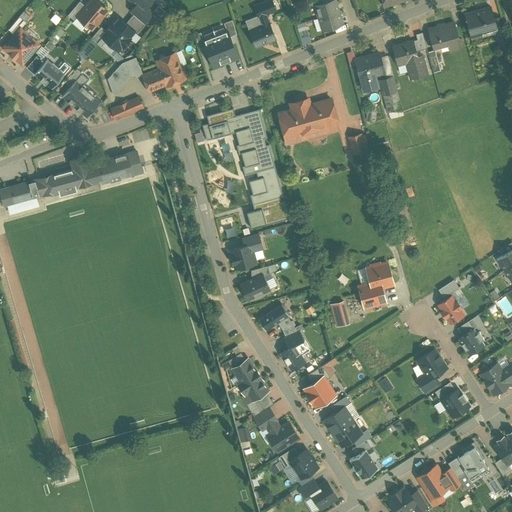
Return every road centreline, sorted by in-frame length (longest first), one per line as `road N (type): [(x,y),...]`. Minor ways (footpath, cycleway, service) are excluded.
road 1 (residential): [(174,104),(229,301),(341,481),(356,491)]
road 2 (residential): [(174,104),(446,0)]
road 3 (residential): [(0,69),(87,133),(174,104)]
road 4 (residential): [(356,491),(383,485),(490,411)]
road 5 (residential): [(420,304),(490,411)]
